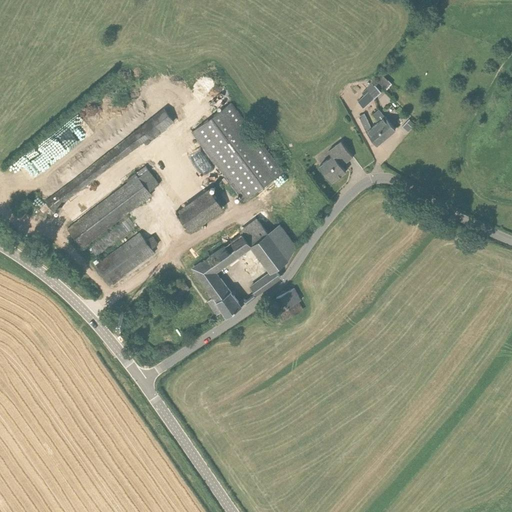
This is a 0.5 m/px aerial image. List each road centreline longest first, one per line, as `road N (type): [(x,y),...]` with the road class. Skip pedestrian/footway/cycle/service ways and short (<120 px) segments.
road 1 (unclassified): [(141,381),(276,287),(364,182),(394,180),(511,241)]
road 2 (tertiary): [(141,381),(81,308),(0,245)]
road 3 (tertiary): [(231,511),(141,381)]
